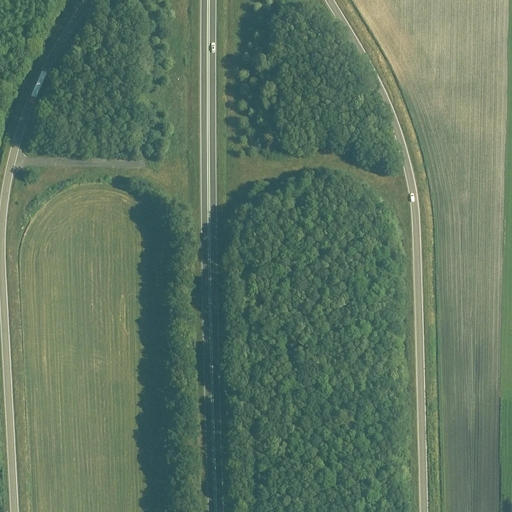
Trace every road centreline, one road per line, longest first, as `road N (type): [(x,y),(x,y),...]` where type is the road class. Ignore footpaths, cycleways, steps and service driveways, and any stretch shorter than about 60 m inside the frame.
road 1 (trunk): [(89,0),(27,106),(5,196),(14,511)]
road 2 (trunk): [(423,511),(410,179),(377,85),(328,0)]
road 3 (trunk): [(215,511),(208,0)]
